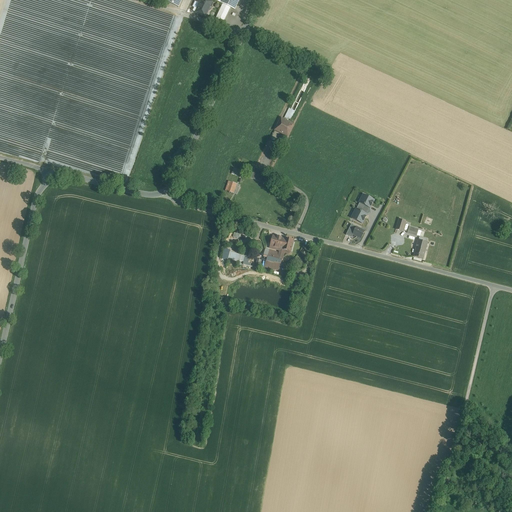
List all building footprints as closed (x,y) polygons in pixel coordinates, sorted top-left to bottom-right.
[(212,3),(206,0),(195,0),(195,1),(200,3),(197,9),(194,8),(193,11),(196,13),(195,13),(201,16),(201,15),(205,17),(212,3)] [(213,0),(223,5),(216,19),(223,22),(230,8),(235,10),(239,0),(213,0)] [(290,126),(282,122),(278,131),(281,133),(282,131),(287,134),(288,132),(287,132),(290,126)] [(255,167),(251,178),(260,181),(264,170),(255,167)] [(236,184),(230,182),(227,191),(233,194),(236,184)] [(364,196),(352,219),(362,224),(373,201),(364,196)] [(406,222),(399,220),(396,230),(403,232),(406,222)] [(365,231),(356,227),(354,232),(353,235),(357,237),(357,236),(360,238),(360,239),(361,239),(365,231)] [(285,240),(273,236),(270,246),(283,249),(285,240)] [(293,242),(285,239),(285,240),(283,249),(282,249),(286,250),(290,252),(293,242)] [(427,243),(418,241),(415,250),(425,252),(427,243)] [(425,252),(415,250),(413,257),(423,260),(425,252)] [(228,258),(243,262),(245,256),(229,252),(228,258)] [(275,259),(268,257),(267,260),(265,259),(264,267),(273,269),(274,264),(275,259)]
